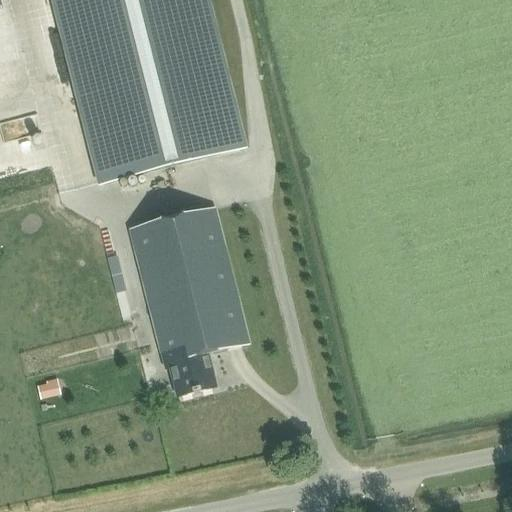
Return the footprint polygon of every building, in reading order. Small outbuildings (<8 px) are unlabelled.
[(205,0),(52,0),(100,186),(243,150),(205,0)] [(9,142),(11,142),(12,159),(39,157),(38,139),(32,139),(31,121),(8,122),(9,142)] [(222,184),(235,182),(233,167),(220,168),(222,184)] [(61,215),(81,204),(70,186),(51,197),(61,215)] [(217,201),(216,212),(239,213),(239,201),(217,201)] [(205,354),(246,344),(212,209),(129,230),(163,369),(168,368),(175,398),(213,388),(205,354)] [(73,250),(58,249),(57,268),(72,269),(73,250)]
